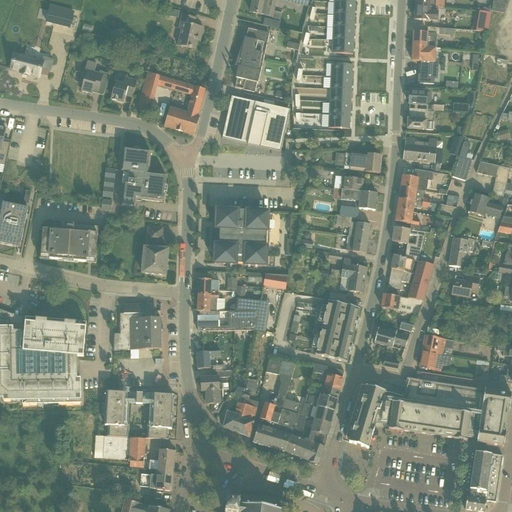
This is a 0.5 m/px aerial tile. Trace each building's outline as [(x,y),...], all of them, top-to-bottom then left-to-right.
[(260,15),(264,16),(264,15),(273,17),(276,1),(273,0),(253,0),(250,12),(260,15)] [(506,0),(493,0),(492,11),(504,14),(506,0)] [(355,4),(334,3),(334,16),(354,16),(355,4)] [(438,8),(435,8),(429,7),(415,6),(414,20),(429,21),(437,21),(438,8)] [(70,29),(74,13),(50,7),(46,23),(70,29)] [(167,16),(178,19),(180,12),(169,9),(167,16)] [(476,10),(474,30),(489,32),(491,12),(476,10)] [(181,30),(178,46),(195,50),(198,36),(201,37),(203,28),(194,26),(196,19),(182,16),(179,30),(181,30)] [(333,28),(354,29),(354,16),(334,16),(333,28)] [(333,28),(332,41),(353,42),(354,29),(333,28)] [(427,28),(427,33),(414,32),(413,47),(434,49),(434,48),(436,49),(436,35),(439,35),(439,29),(427,28)] [(245,38),(244,43),(240,58),(240,60),(242,61),(241,66),(240,67),(238,67),(237,73),(236,78),(237,79),(235,88),(254,93),(257,83),(258,83),(259,78),(263,63),(266,49),(270,34),(258,31),(248,29),(246,39),(245,38)] [(353,55),(353,42),(332,41),(332,54),(353,55)] [(299,45),(288,42),(286,48),(298,51),(299,45)] [(436,49),(434,48),(434,49),(413,47),(412,61),(421,62),(420,75),(418,75),(417,84),(433,85),(434,76),(435,63),(436,48),(436,49)] [(14,55),(14,58),(13,58),(11,67),(11,71),(21,73),(21,74),(29,76),(29,75),(39,78),(42,66),(51,68),(53,60),(43,58),(43,62),(14,55)] [(106,61),(104,68),(111,69),(112,63),(106,61)] [(104,95),(107,86),(110,75),(103,72),(100,71),(99,73),(94,72),(97,64),(88,62),(84,73),(83,73),(81,81),(83,82),(80,91),(92,94),(93,90),(97,91),(97,93),(104,95)] [(331,65),(331,77),(352,78),(352,65),(331,65)] [(183,84),(160,77),(158,86),(181,94),(183,84)] [(351,91),(352,78),(331,77),(330,90),(351,91)] [(122,84),(116,82),(113,90),(111,100),(124,103),(126,93),(133,95),(132,98),(133,98),(135,89),(137,81),(134,81),(124,78),(122,84)] [(196,87),(188,85),(186,95),(191,97),(186,113),(170,107),(164,128),(177,131),(176,131),(178,132),(181,133),(182,133),(194,136),(200,117),(198,117),(205,90),(196,87)] [(351,91),(330,90),(330,103),(351,104),(351,91)] [(288,94),(277,91),(275,98),(287,100),(288,94)] [(427,94),(427,92),(410,91),(409,105),(411,105),(410,111),(428,112),(428,106),(426,106),(426,104),(427,104),(428,104),(429,104),(430,103),(431,102),(432,99),(431,97),(431,96),(430,95),(429,94),(428,94),(427,94)] [(232,97),(222,139),(247,145),(247,146),(261,149),(261,148),(281,152),(290,110),(232,97)] [(329,115),(350,116),(351,104),(330,103),(329,115)] [(460,104),(459,114),(468,115),(469,104),(460,104)] [(407,129),(417,130),(432,131),(434,112),(428,112),(410,111),(410,119),(408,119),(407,129)] [(350,116),(329,115),(328,128),(349,129),(350,116)] [(6,128),(0,126),(0,163),(5,165),(10,142),(3,141),(6,128)] [(497,134),(492,135),(491,138),(496,141),(499,141),(510,139),(508,130),(497,133),(497,134)] [(403,160),(441,164),(442,149),(436,149),(437,139),(429,138),(429,140),(426,140),(425,143),(416,142),(416,139),(405,138),(403,160)] [(463,143),(459,158),(453,178),(465,181),(471,161),(466,159),(470,145),(463,143)] [(137,200),(163,203),(166,176),(148,174),(151,153),(124,150),(122,171),(124,172),(122,184),(124,184),(122,206),(136,207),(137,200)] [(345,153),(344,162),(344,170),(380,174),(382,156),(345,153)] [(486,164),(480,162),(476,174),(484,175),(486,164)] [(492,165),(490,165),(486,164),(484,175),(490,177),(492,165)] [(496,178),(498,166),(492,165),(490,177),(496,178)] [(498,166),(496,178),(495,182),(506,185),(510,169),(498,166)] [(116,170),(106,169),(105,179),(115,180),(116,170)] [(401,188),(417,190),(417,191),(424,192),(426,192),(428,181),(412,178),(402,176),(401,188)] [(365,180),(342,177),(336,177),(335,189),(341,189),(341,190),(342,190),(362,192),(364,193),(365,180)] [(115,180),(105,179),(104,188),(114,189),(115,180)] [(506,185),(495,182),(493,188),(505,191),(506,185)] [(104,188),(103,197),(113,198),(114,189),(104,188)] [(417,191),(417,190),(401,188),(399,199),(415,202),(430,204),(431,199),(423,198),(424,192),(417,191)] [(500,197),(503,198),(505,191),(493,188),(492,195),(500,197)] [(359,203),(358,209),(375,211),(377,194),(364,193),(362,192),(342,190),(341,201),(359,203)] [(468,213),(478,216),(484,217),(485,215),(500,219),(503,206),(489,203),(490,199),(483,198),(473,195),(468,213)] [(503,198),(500,197),(498,204),(506,206),(508,200),(503,198)] [(429,209),(430,204),(415,202),(399,199),(397,210),(413,213),(414,208),(420,209),(422,208),(429,209)] [(103,200),(102,208),(102,211),(111,211),(112,201),(103,200)] [(0,216),(0,243),(20,248),(28,208),(3,203),(0,216)] [(212,226),(212,227),(211,229),(211,231),(211,234),(211,236),(210,240),(211,241),(211,243),(211,245),(211,248),(212,252),(213,254),(215,254),(214,264),(236,265),(245,265),(266,266),(267,249),(268,249),(269,239),(269,230),(268,230),(269,212),(247,212),(242,212),(238,212),(238,211),(217,210),(216,221),(214,221),(213,222),(213,224),(212,226)] [(397,210),(395,222),(419,226),(420,221),(412,219),(413,213),(397,210)] [(370,225),(351,222),(352,218),(338,215),(336,226),(350,229),(348,237),(368,240),(370,225)] [(511,224),(501,222),(497,233),(511,235),(511,228),(511,224)] [(95,260),(96,250),(98,227),(68,224),(68,225),(63,225),(63,229),(60,229),(43,229),(40,260),(41,260),(50,260),(50,259),(58,260),(58,261),(78,263),(78,262),(87,262),(87,259),(95,260)] [(152,248),(144,247),(142,274),(155,275),(166,275),(168,250),(160,250),(160,243),(162,243),(163,229),(148,228),(147,242),(152,243),(152,248)] [(425,233),(404,229),(394,228),(392,242),(408,244),(409,235),(417,237),(415,249),(407,247),(405,258),(415,261),(418,262),(425,237),(424,237),(425,233)] [(346,251),(356,253),(366,254),(368,240),(348,237),(346,245),(347,245),(346,251)] [(453,239),(449,267),(464,269),(467,254),(472,255),(475,241),(468,239),(468,241),(453,239)] [(296,247),(312,250),(313,242),(302,240),(297,240),(296,247)] [(493,243),(483,241),(481,248),(492,250),(493,243)] [(391,246),(394,253),(400,250),(397,243),(391,246)] [(511,245),(509,245),(504,265),(500,265),(498,273),(511,275),(511,245)] [(342,255),(318,252),(317,256),(328,257),(328,260),(341,262),(342,255)] [(405,258),(394,256),(391,269),(395,270),(396,269),(403,271),(403,273),(411,275),(415,261),(405,258)] [(367,263),(351,261),(352,260),(344,259),(342,270),(347,271),(346,273),(350,273),(366,276),(367,269),(367,263)] [(418,261),(412,285),(408,299),(422,301),(424,302),(434,266),(418,261)] [(391,270),(388,288),(386,296),(395,297),(399,298),(401,282),(409,284),(411,275),(403,273),(403,271),(396,269),(395,270),(391,269),(391,270)] [(346,291),(354,292),(363,294),(366,276),(350,273),(346,273),(347,271),(342,270),(342,272),(331,270),(330,276),(341,278),(348,280),(346,291)] [(263,283),(264,275),(256,274),(256,282),(263,283)] [(277,275),(274,287),(285,291),(289,276),(277,275)] [(452,296),(470,299),(471,292),(478,293),(480,278),(467,276),(466,283),(454,281),(452,296)] [(227,279),(227,292),(237,292),(237,279),(227,279)] [(211,291),(211,280),(199,280),(198,296),(218,296),(219,292),(211,291)] [(245,298),(246,288),(237,287),(236,297),(245,298)] [(330,294),(329,300),(345,302),(346,296),(330,294)] [(391,310),(398,311),(411,314),(417,316),(422,301),(408,299),(399,298),(395,297),(386,296),(384,295),(381,308),(391,310)] [(218,300),(218,296),(198,296),(197,312),(199,312),(210,312),(220,312),(220,311),(220,300),(218,300)] [(198,332),(208,332),(229,331),(238,331),(249,331),(255,331),(259,312),(261,312),(262,303),(260,302),(260,301),(237,299),(236,312),(220,311),(220,312),(210,312),(199,312),(199,313),(199,316),(196,316),(196,328),(198,328),(198,332)] [(345,302),(329,300),(327,307),(326,307),(322,323),(323,323),(322,329),(320,334),(316,349),(317,350),(315,355),(346,363),(348,355),(349,355),(352,344),(351,344),(353,336),(355,329),(356,329),(359,318),(358,317),(360,309),(349,307),(350,303),(345,302)] [(113,335),(113,341),(114,351),(138,350),(162,350),(162,349),(161,349),(161,346),(161,342),(161,339),(161,335),(161,332),(161,331),(160,331),(160,326),(161,326),(161,325),(160,325),(160,322),(161,322),(161,319),(160,313),(154,313),(154,305),(123,305),(123,314),(120,314),(120,335),(113,335)] [(86,324),(25,319),(0,309),(0,401),(0,402),(1,400),(1,399),(3,399),(3,402),(22,401),(22,405),(81,404),(81,379),(78,379),(78,356),(83,356),(86,324)] [(511,311),(500,310),(499,319),(511,320),(511,311)] [(433,328),(442,329),(444,321),(435,319),(433,328)] [(401,323),(399,330),(411,334),(413,326),(401,323)] [(282,340),(287,341),(291,328),(285,326),(282,340)] [(389,333),(388,332),(378,330),(374,343),(400,350),(401,346),(406,347),(410,335),(402,333),(402,335),(396,334),(397,331),(390,329),(389,333)] [(288,341),(295,343),(296,336),(290,334),(288,341)] [(451,357),(453,348),(455,342),(435,337),(425,335),(422,350),(423,350),(422,353),(421,352),(424,353),(424,354),(426,354),(427,353),(429,354),(429,352),(438,354),(444,356),(451,357)] [(511,365),(511,348),(498,347),(497,351),(503,352),(503,357),(511,358),(511,366),(511,365)] [(208,369),(210,369),(209,358),(220,358),(220,352),(197,353),(198,370),(208,369)] [(444,356),(438,354),(429,352),(429,354),(427,353),(426,354),(424,354),(424,353),(421,352),(421,353),(422,353),(419,368),(429,370),(434,371),(435,371),(441,372),(445,356),(444,356)] [(385,359),(384,367),(397,369),(399,362),(385,359)] [(281,385),(276,400),(275,399),(274,401),(270,400),(268,405),(264,404),(256,433),(253,443),(285,452),(286,453),(293,437),(291,436),(295,426),(278,420),(279,415),(281,410),(282,410),(289,387),(291,378),(296,365),(282,362),(281,364),(269,361),(267,373),(279,375),(281,385)] [(328,373),(329,368),(315,365),(313,372),(327,376),(327,374),(328,374),(328,373)] [(511,365),(511,366),(508,365),(506,377),(500,376),(499,382),(511,384),(511,365)] [(328,374),(327,374),(327,376),(324,387),(340,391),(343,378),(342,378),(328,374)] [(219,384),(219,378),(219,377),(201,378),(201,392),(206,391),(222,390),(222,384),(219,384)] [(453,440),(465,441),(467,442),(467,437),(477,439),(477,443),(502,447),(504,447),(506,433),(509,408),(510,408),(511,394),(409,379),(404,398),(361,385),(345,438),(350,439),(349,443),(355,445),(357,445),(368,449),(375,428),(391,430),(400,432),(403,432),(453,439),(453,440)] [(248,380),(246,392),(255,394),(257,382),(248,380)] [(317,407),(334,411),(340,391),(324,387),(322,386),(317,407)] [(235,414),(229,413),(223,428),(237,433),(241,417),(243,417),(244,414),(246,415),(248,406),(249,406),(247,400),(243,399),(245,390),(237,387),(233,396),(239,402),(239,404),(238,403),(235,414)] [(219,413),(224,403),(223,403),(222,390),(206,391),(207,405),(212,404),(212,413),(219,413)] [(153,394),(134,393),(127,392),(127,393),(107,392),(105,426),(109,426),(108,437),(145,439),(167,440),(168,429),(172,429),(173,396),(160,395),(160,394),(159,394),(159,395),(153,395),(153,394)] [(285,400),(282,410),(298,415),(300,405),(285,400)] [(237,433),(249,438),(257,409),(249,406),(248,406),(246,415),(244,414),(243,417),(241,417),(237,433)] [(334,411),(317,407),(313,419),(331,424),(334,411)] [(300,416),(306,418),(308,409),(303,408),(300,416)] [(281,410),(279,415),(296,420),(298,415),(282,410),(281,410)] [(295,426),(296,420),(279,415),(278,420),(295,426)] [(304,427),(307,418),(306,418),(300,416),(297,428),(304,429),(303,430),(305,430),(305,428),(304,427)] [(331,424),(313,419),(310,432),(327,437),(328,437),(331,424)] [(293,437),(286,453),(298,457),(305,443),(308,435),(296,431),(294,437),(293,437)] [(327,437),(310,432),(310,433),(310,435),(308,435),(305,443),(324,448),(327,437)] [(130,469),(143,470),(145,439),(108,437),(96,437),(95,459),(103,459),(114,460),(122,460),(128,460),(128,463),(130,463),(130,469)] [(318,465),(325,448),(324,448),(305,443),(298,457),(318,465)] [(160,451),(159,461),(158,471),(173,473),(175,452),(160,451)] [(469,494),(497,498),(503,457),(492,455),(476,453),(469,494)] [(151,476),(150,489),(156,489),(156,490),(171,492),(173,473),(158,471),(157,476),(151,476)] [(465,510),(479,511),(484,511),(486,502),(496,503),(497,498),(469,494),(469,498),(467,498),(465,510)] [(169,511),(139,504),(139,503),(125,500),(123,509),(122,511),(169,511)] [(284,511),(285,511),(282,511),(282,510),(275,510),(275,509),(277,508),(276,507),(274,508),(267,507),(267,506),(266,506),(266,507),(261,506),(258,506),(258,505),(257,505),(256,506),(250,505),(249,505),(247,503),(246,504),(248,505),(248,506),(241,505),(240,505),(240,502),(227,500),(224,511),(284,511)]
